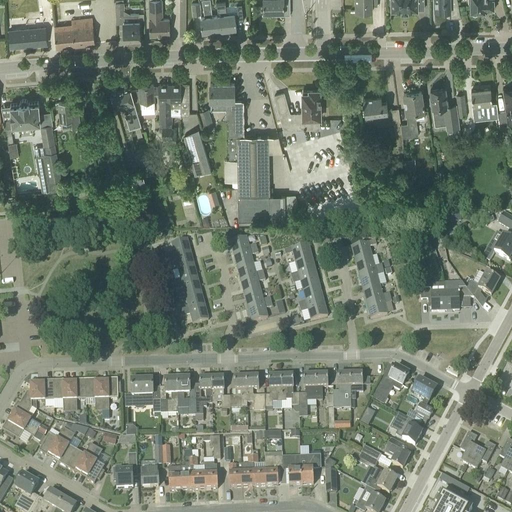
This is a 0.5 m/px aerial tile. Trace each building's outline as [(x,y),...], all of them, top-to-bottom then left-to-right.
[(148,0),(150,19),(149,19),(150,35),(170,35),(169,19),(163,18),(161,0),(148,0)] [(216,1),(218,16),(219,31),(237,29),(235,14),(227,15),(225,0),(216,1)] [(263,0),(264,12),(284,12),(284,2),(290,2),(289,0),(263,0)] [(355,0),(356,11),(372,11),(372,3),(376,3),(376,4),(377,4),(377,0),(355,0)] [(388,0),(389,4),(391,6),(392,12),(401,11),(401,16),(408,16),(408,11),(417,11),(417,0),(388,0)] [(434,0),(434,12),(446,12),(446,13),(449,13),(449,11),(451,11),(451,9),(458,8),(459,11),(457,0),(434,0)] [(494,10),(493,0),(468,0),(468,3),(471,3),(471,12),(472,13),(472,14),(473,15),(474,15),(476,15),(477,14),(478,13),(478,12),(479,11),(487,11),(487,10),(494,10)] [(138,14),(130,14),(124,10),(124,3),(116,3),(116,15),(123,15),(124,36),(140,36),(139,21),(138,14)] [(201,15),(200,3),(191,4),(192,15),(201,15)] [(218,16),(212,16),(211,5),(204,6),(205,17),(201,18),(202,33),(219,31),(218,16)] [(70,25),(70,28),(55,30),(56,48),(95,44),(93,26),(92,18),(71,20),(72,25),(70,25)] [(25,29),(9,31),(11,47),(47,44),(45,26),(25,28),(25,29)] [(234,83),(210,84),(210,102),(211,102),(211,109),(226,109),(226,118),(229,118),(229,161),(224,161),(225,181),(238,181),(238,196),(238,220),(294,220),(294,195),(270,195),(269,137),(244,137),(244,101),(234,101),(234,83)] [(140,102),(141,102),(141,108),(154,107),(154,97),(159,96),(159,87),(154,87),(153,84),(139,85),(140,102)] [(159,84),(159,87),(159,96),(159,102),(160,128),(162,128),(162,140),(166,140),(166,144),(176,144),(176,140),(176,127),(172,127),(171,107),(181,107),(181,115),(190,115),(189,84),(181,84),(159,84)] [(134,103),(130,87),(111,93),(115,108),(127,105),(129,113),(125,114),(129,129),(141,126),(134,103)] [(445,88),(430,90),(434,119),(445,117),(446,129),(460,127),(459,118),(457,105),(448,106),(445,88)] [(496,103),(492,104),(491,88),(471,90),(473,106),(478,105),(478,110),(484,109),(485,118),(497,116),(496,103)] [(498,113),(500,126),(511,124),(511,88),(504,90),(507,111),(498,113)] [(322,92),(319,93),(319,90),(306,91),(306,94),(303,94),(303,113),(290,114),(284,93),(274,96),(284,130),(319,129),(319,119),(320,119),(319,100),(322,100),(322,92)] [(408,124),(401,125),(402,132),(403,138),(418,136),(416,120),(425,118),(421,91),(404,94),(408,124)] [(464,94),(456,95),(457,105),(459,118),(467,117),(464,94)] [(363,99),(364,103),(363,104),(363,106),(364,105),(366,118),(379,116),(379,121),(389,119),(386,101),(382,102),(381,97),(363,99)] [(20,102),(20,103),(19,103),(19,105),(10,106),(11,119),(4,119),(5,128),(13,128),(13,126),(40,124),(39,103),(30,104),(29,102),(28,101),(27,100),(25,99),(24,99),(23,100),(21,100),(20,102)] [(73,118),(72,101),(59,102),(61,122),(62,122),(62,129),(72,128),(73,130),(80,129),(79,118),(73,118)] [(208,109),(198,112),(204,129),(214,126),(208,109)] [(398,109),(392,109),(395,133),(402,132),(401,125),(400,125),(399,123),(400,123),(398,109)] [(52,125),(41,127),(44,146),(34,148),(42,193),(63,191),(52,125)] [(211,171),(199,129),(184,137),(195,175),(211,171)] [(20,162),(16,143),(8,144),(11,164),(16,196),(28,194),(22,162),(20,162)] [(154,174),(152,166),(146,168),(148,176),(154,174)] [(129,178),(136,202),(149,199),(142,174),(129,178)] [(172,183),(163,184),(164,193),(173,192),(172,183)] [(208,192),(211,206),(220,204),(216,190),(208,192)] [(453,213),(443,214),(444,224),(454,223),(453,213)] [(511,229),(511,220),(502,215),(498,221),(511,229)] [(489,263),(494,253),(510,262),(511,259),(511,241),(505,238),(497,233),(482,258),(489,263)] [(249,247),(246,238),(229,242),(233,256),(257,250),(256,245),(249,247)] [(167,259),(190,253),(187,240),(171,244),(174,253),(166,255),(167,259)] [(355,262),(372,258),(369,248),(376,246),(375,241),(351,248),(355,262)] [(312,259),(308,245),(284,251),(285,256),(293,254),(295,264),(312,259)] [(237,269),(253,265),(251,256),(258,254),(257,250),(233,256),(237,269)] [(194,267),(190,253),(167,259),(169,264),(176,262),(178,271),(194,267)] [(359,277),(383,270),(382,266),(374,268),(372,258),(355,262),(359,277)] [(298,274),(291,276),(292,280),(316,274),(312,259),(295,264),(298,274)] [(253,265),(237,269),(240,283),(264,276),(263,272),(256,274),(253,265)] [(194,267),(178,271),(181,280),(173,282),(174,286),(197,280),(194,267)] [(359,277),(363,291),(379,286),(377,276),(384,275),(383,270),(359,277)] [(303,293),(320,288),(316,274),(292,280),(293,285),(300,283),(303,293)] [(471,282),(467,290),(474,299),(478,290),(491,297),(500,281),(486,274),(479,287),(471,282)] [(264,276),(240,283),(244,296),(260,292),(258,283),(265,281),(264,276)] [(431,312),(445,312),(445,292),(431,292),(431,277),(420,278),(421,300),(428,300),(428,305),(431,305),(431,312)] [(197,280),(174,286),(176,291),(183,289),(186,298),(201,294),(197,280)] [(363,291),(367,305),(391,299),(389,294),(382,296),(379,286),(363,291)] [(445,292),(445,312),(459,312),(459,304),(462,304),(462,299),(474,299),(467,290),(465,288),(458,288),(458,286),(445,287),(445,292)] [(305,302),(298,304),(300,309),(324,303),(320,288),(303,293),(305,302)] [(260,292),(244,296),(247,310),(271,303),(270,299),(263,301),(260,292)] [(201,294),(186,298),(188,307),(180,309),(181,313),(205,307),(201,294)] [(391,299),(367,305),(371,320),(387,315),(384,305),(392,303),(391,299)] [(271,303),(247,310),(251,323),(268,319),(265,310),(272,308),(271,303)] [(311,322),(327,317),(324,303),(300,309),(301,313),(308,311),(311,322)] [(193,325),(208,321),(205,307),(181,313),(182,318),(190,316),(193,325)] [(391,387),(400,392),(405,381),(407,381),(409,378),(408,376),(409,375),(396,367),(389,379),(383,376),(371,399),(382,405),(384,400),(382,398),(386,389),(389,390),(391,387)] [(269,396),(264,396),(265,412),(265,408),(273,408),(272,403),(281,403),(280,377),(275,377),(275,374),(269,375),(270,377),(268,377),(269,390),(269,396)] [(305,395),(299,395),(299,407),(299,418),(307,418),(307,406),(316,406),(316,402),(315,376),(312,376),(311,374),(307,374),(306,376),(303,376),(303,388),(305,388),(305,395)] [(351,399),(351,401),(355,401),(355,393),(363,393),(362,374),(350,375),(351,399)] [(328,375),(315,376),(316,402),(322,402),(322,388),(328,388),(328,375)] [(350,375),(338,375),(338,392),(344,392),(344,394),(341,394),(333,394),(333,397),(334,410),(342,409),(342,404),(345,404),(345,401),(351,401),(351,399),(350,375)] [(280,377),(281,403),(286,403),(286,401),(291,401),(291,407),(299,407),(299,395),(293,395),(293,389),(294,389),(293,376),(280,377)] [(259,377),(246,378),(247,404),(253,404),(254,412),(265,412),(264,396),(253,396),(253,390),(259,390),(259,377)] [(224,378),(212,379),(212,405),(217,405),(217,403),(222,403),(222,409),(230,409),(229,398),(223,398),(223,391),(224,391),(224,378)] [(247,404),(246,378),(234,378),(234,391),(235,391),(235,397),(229,398),(230,409),(247,409),(247,404)] [(177,380),(178,414),(178,417),(195,417),(195,401),(184,401),(184,394),(190,394),(189,379),(177,380)] [(203,422),(203,408),(207,408),(207,405),(212,405),(212,379),(199,379),(199,386),(194,386),(195,401),(195,417),(195,422),(203,422)] [(117,380),(107,381),(107,383),(101,383),(102,412),(109,412),(108,400),(118,400),(117,395),(120,395),(120,385),(117,385),(117,380)] [(152,389),(152,380),(152,382),(144,383),(144,380),(131,381),(132,406),(152,406),(153,415),(160,415),(160,389),(152,389)] [(160,389),(160,415),(178,414),(177,380),(165,380),(165,395),(171,395),(171,402),(160,402),(160,389)] [(436,389),(419,380),(412,393),(424,400),(420,406),(416,414),(428,421),(433,413),(425,409),(429,403),(436,389)] [(75,384),(69,384),(70,413),(77,413),(76,401),(86,401),(85,381),(75,382),(75,384)] [(94,384),(94,381),(85,381),(86,401),(95,400),(95,413),(102,412),(101,383),(94,384)] [(43,382),(43,385),(30,385),(30,393),(30,403),(45,403),(45,402),(54,402),(53,382),(43,382)] [(62,382),(53,382),(54,402),(63,401),(64,414),(70,413),(69,384),(62,385),(62,382)] [(31,411),(30,403),(30,393),(27,393),(20,405),(18,403),(10,417),(37,433),(41,427),(30,421),(32,418),(28,416),(31,411)] [(329,431),(334,431),(334,410),(333,397),(326,397),(326,410),(328,410),(329,431)] [(415,447),(422,433),(406,425),(409,420),(393,411),(392,414),(392,415),(392,417),(394,419),(395,420),(390,428),(397,432),(396,435),(402,439),(402,440),(415,447)] [(37,433),(10,417),(2,431),(6,433),(4,436),(13,441),(15,438),(19,440),(23,433),(24,434),(24,433),(33,438),(33,439),(40,443),(44,436),(37,433)] [(368,428),(371,422),(362,418),(360,423),(368,428)] [(76,433),(80,428),(73,426),(69,433),(75,436),(76,433)] [(53,460),(69,433),(63,429),(57,440),(49,436),(47,439),(44,438),(39,446),(42,448),(39,452),(53,460)] [(280,433),(264,432),(264,429),(257,429),(257,440),(280,441),(280,433)] [(69,433),(53,460),(67,468),(76,452),(68,447),(75,436),(69,433)] [(478,447),(478,449),(473,446),(477,438),(469,433),(460,450),(465,453),(461,461),(469,466),(478,448),(478,447)] [(104,435),(103,444),(115,445),(116,437),(104,435)] [(211,449),(213,449),(213,459),(214,461),(220,461),(219,438),(203,439),(203,443),(210,443),(211,449)] [(390,462),(392,463),(392,464),(402,470),(409,456),(403,453),(406,448),(392,440),(384,454),(391,458),(390,462)] [(511,442),(508,440),(499,457),(505,460),(501,468),(508,472),(511,465),(511,442)] [(479,448),(478,448),(469,466),(477,470),(481,462),(487,464),(496,448),(487,443),(483,451),(478,449),(479,448)] [(76,452),(67,468),(80,476),(96,449),(91,445),(84,456),(76,452)] [(364,447),(360,455),(377,464),(381,456),(364,447)] [(163,465),(163,453),(162,448),(154,448),(155,466),(163,466),(163,465)] [(96,449),(80,476),(94,484),(97,480),(99,482),(104,473),(102,471),(104,467),(96,463),(102,452),(96,449)] [(192,467),(192,459),(192,454),(185,454),(185,468),(180,469),(182,491),(194,491),(193,476),(192,467)] [(128,455),(129,469),(137,469),(136,455),(128,455)] [(377,464),(360,455),(356,462),(373,471),(377,464)] [(241,473),(242,489),(254,488),(254,473),(253,473),(253,465),(253,456),(247,457),(248,465),(241,466),(241,473)] [(306,470),(301,471),(301,486),(313,485),(313,470),(321,470),(320,456),(312,456),(306,457),(306,470)] [(288,462),(288,458),(282,458),(283,472),(288,472),(289,487),(301,486),(301,471),(300,457),(300,462),(288,462)] [(265,459),(266,472),(266,487),(278,487),(278,472),(283,472),(282,458),(275,458),(275,462),(266,462),(266,459),(265,459)] [(194,491),(206,490),(204,467),(197,467),(197,459),(192,459),(192,467),(193,476),(194,491)] [(214,467),(214,464),(204,464),(204,467),(206,490),(218,490),(216,467),(214,467)] [(229,466),(230,489),(242,489),(241,473),(236,474),(235,466),(229,466)] [(459,473),(464,475),(467,469),(462,467),(459,473)] [(182,491),(180,469),(173,469),(173,468),(168,469),(169,492),(176,492),(176,494),(180,494),(181,491),(182,491)] [(0,504),(8,490),(2,486),(8,475),(2,472),(2,471),(0,469),(0,504)] [(132,477),(132,471),(124,472),(124,469),(112,469),(113,482),(116,482),(116,489),(133,488),(132,477)] [(157,476),(157,470),(141,471),(142,488),(158,487),(158,476),(157,476)] [(335,471),(325,472),(326,494),(336,493),(335,471)] [(396,482),(397,480),(384,474),(377,471),(368,488),(379,494),(381,491),(389,495),(390,493),(391,493),(396,483),(396,482)] [(254,488),(266,487),(266,472),(254,473),(254,488)] [(14,508),(21,511),(30,511),(39,498),(33,495),(38,484),(23,475),(15,489),(23,494),(19,500),(14,508)] [(442,476),(440,481),(448,486),(451,480),(442,476)] [(461,486),(458,491),(467,496),(470,490),(461,486)] [(368,511),(380,511),(385,503),(378,499),(380,495),(379,495),(379,494),(368,488),(368,489),(367,488),(359,502),(362,504),(358,511),(361,511),(365,511),(366,511),(368,511)] [(511,503),(511,502),(511,493),(501,490),(498,498),(511,503)] [(55,511),(63,499),(50,491),(45,502),(39,498),(30,511),(55,511)] [(468,511),(471,508),(441,492),(435,504),(437,505),(433,511),(468,511)] [(72,511),(76,506),(63,499),(55,511),(72,511)]
